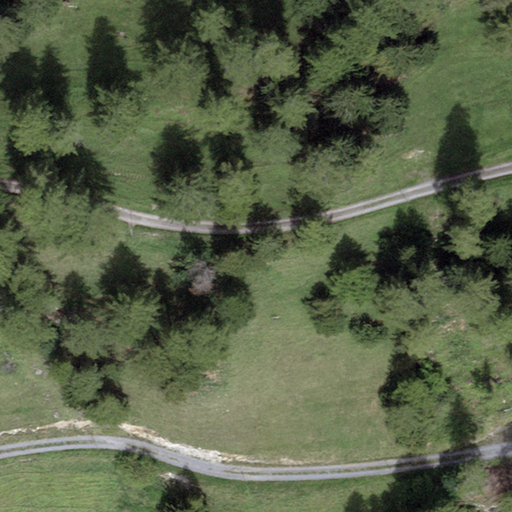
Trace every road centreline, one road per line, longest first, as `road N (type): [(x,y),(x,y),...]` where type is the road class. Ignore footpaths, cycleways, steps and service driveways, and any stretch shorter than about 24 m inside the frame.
road 1 (track): [(0,191),(146,229),(308,227),(474,175),(511,172)]
road 2 (track): [(0,452),(62,442),(134,446),(254,475),(511,448)]
